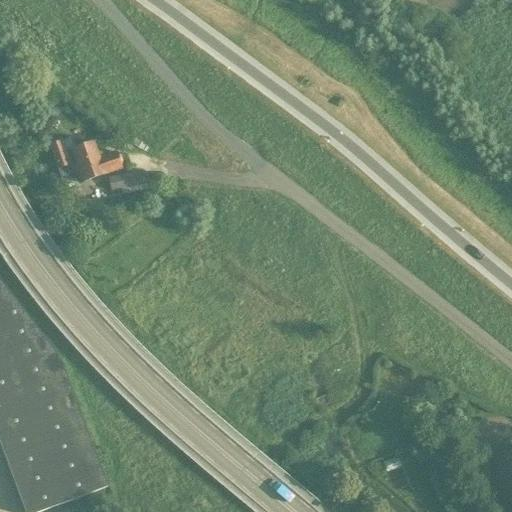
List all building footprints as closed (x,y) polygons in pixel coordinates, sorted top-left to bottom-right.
[(62,142),(50,146),(57,170),(69,166),(62,142)] [(107,173),(121,168),(115,151),(98,156),(94,143),(71,150),(76,165),(74,167),(79,183),(107,174),(107,173)] [(110,189),(146,182),(144,170),(108,178),(110,189)] [(0,446),(24,511),(41,511),(106,487),(60,360),(2,287),(0,283),(0,446)] [(505,507),(511,504),(511,451),(492,457),(505,507)] [(396,458),(382,463),(386,472),(400,466),(396,458)]
